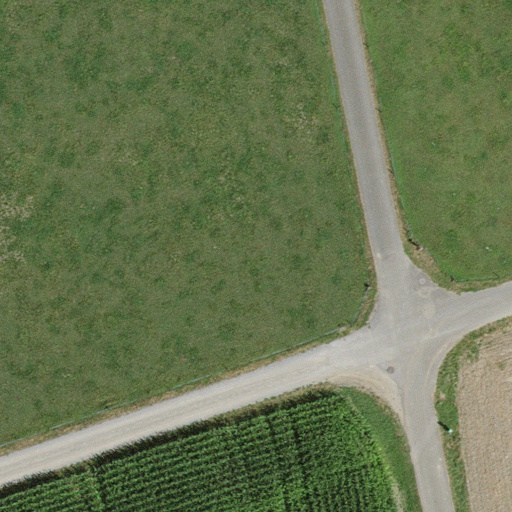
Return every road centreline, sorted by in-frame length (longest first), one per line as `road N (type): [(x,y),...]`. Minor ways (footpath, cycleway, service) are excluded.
road 1 (track): [(398,332),(0,464)]
road 2 (residential): [(331,0),(398,332)]
road 3 (residential): [(398,332),(434,511)]
